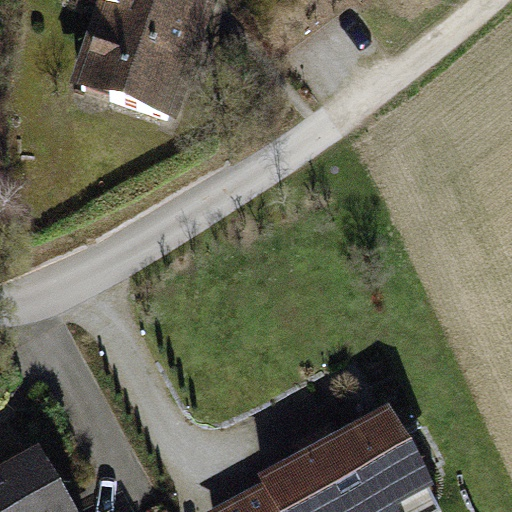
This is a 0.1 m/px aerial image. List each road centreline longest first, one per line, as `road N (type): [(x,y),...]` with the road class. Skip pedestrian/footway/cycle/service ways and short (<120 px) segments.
road 1 (residential): [(344,121),(83,276),(0,308)]
road 2 (track): [(487,0),(344,121)]
